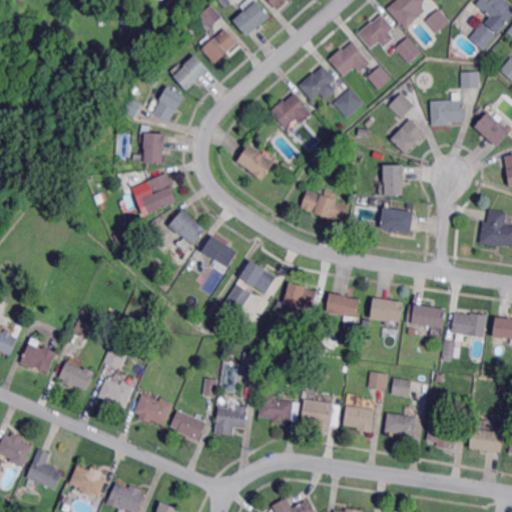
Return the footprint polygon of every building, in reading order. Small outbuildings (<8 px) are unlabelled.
[(82,8),(80,0),(96,0),(97,6),(82,8)] [(224,8),(217,0),(227,0),(230,3),(224,8)] [(249,36),(235,20),(259,0),(272,16),(249,36)] [(288,0),(278,9),(270,0),(288,0)] [(425,0),(401,22),(389,8),(397,0),(425,0)] [(508,0),(511,3),(511,5),(511,6),(511,19),(505,28),(495,20),(496,19),(478,3),(480,0),(508,0)] [(210,29),(198,16),(210,4),(223,17),(210,29)] [(437,33),(426,22),(440,9),(450,21),(437,33)] [(396,28),(391,32),(396,38),(386,47),(381,41),(373,48),(360,33),(374,21),(375,22),(384,14),(396,28)] [(486,50),(471,37),(484,22),(498,35),(486,50)] [(238,44),(216,64),(203,50),(206,48),(201,43),(209,36),(213,40),(225,29),(238,44)] [(409,64),(396,49),(408,37),(422,53),(409,64)] [(372,62),(361,72),(356,66),(345,76),(331,59),(344,48),(345,50),(355,42),(372,62)] [(189,90),(176,75),(186,66),(185,65),(197,54),(211,69),(189,90)] [(511,77),(503,69),(511,58),(511,77)] [(148,78),(143,75),(149,65),(154,68),(148,78)] [(337,80),(333,84),(338,90),(327,99),(322,93),(314,100),(301,84),(315,72),(316,73),(325,66),(337,80)] [(379,91),(368,78),(381,66),(393,79),(379,91)] [(464,88),(463,72),(480,71),(481,87),(464,88)] [(171,122),(155,112),(162,100),(161,99),(170,85),(187,96),(171,122)] [(349,117),(336,102),(352,88),(365,103),(349,117)] [(403,118),(390,105),(403,92),(416,105),(403,118)] [(314,114),(303,124),(298,118),(287,127),(273,111),(285,99),(287,101),(296,93),(314,114)] [(136,117),(122,109),(130,95),(144,104),(136,117)] [(434,125),(433,101),(466,99),(467,121),(451,121),(451,124),(434,125)] [(481,114),(477,111),(482,106),(485,109),(481,114)] [(501,122),(502,120),(511,129),(511,133),(499,147),(477,126),(490,111),(501,122)] [(370,126),(365,122),(372,116),(376,121),(370,126)] [(408,154),(393,139),(413,118),(427,132),(418,140),(420,142),(408,154)] [(270,141),(288,160),(299,151),(281,131),(270,141)] [(165,151),(164,151),(163,165),(145,164),(145,149),(144,149),(145,133),(165,134),(165,151)] [(264,180),(239,162),(252,144),(265,153),(264,154),(276,162),(264,180)] [(290,172),(283,167),(286,162),(293,167),(290,172)] [(406,195),(387,195),(387,181),(385,181),(385,164),(406,164),(406,195)] [(159,210),(148,181),(168,173),(174,187),(172,188),(178,203),(159,210)] [(116,190),(114,185),(122,182),(124,188),(116,190)] [(344,222),(303,207),(310,189),(351,204),(344,222)] [(413,232),(399,230),(399,232),(391,231),(391,229),(382,227),(385,207),(416,211),(413,232)] [(195,244),(184,234),(183,235),(171,225),(185,209),(208,230),(195,244)] [(507,224),(511,224),(511,245),(503,244),(503,246),(482,242),(485,220),(490,221),(492,209),(509,211),(507,224)] [(229,267),(216,259),(215,260),(203,252),(213,236),(239,252),(229,267)] [(268,294),(242,277),(253,259),(267,268),(266,269),(279,277),(268,294)] [(187,278),(182,275),(187,268),(191,271),(187,278)] [(315,309),(286,302),(291,282),(308,286),(307,289),(319,292),(315,309)] [(240,315),(225,305),(239,283),(254,293),(240,315)] [(359,317),(329,312),(332,292),(350,295),(349,297),(362,299),(359,317)] [(402,322),(387,319),(387,321),(373,318),(376,297),(406,302),(402,322)] [(449,309),(446,327),(409,321),(411,304),(416,305),(416,304),(449,309)] [(87,317),(80,313),(83,309),(90,313),(87,317)] [(473,315),(473,313),(490,315),(486,337),(454,332),(457,312),(473,315)] [(89,339),(73,333),(79,318),(95,324),(89,339)] [(511,338),(503,338),(503,339),(494,338),(497,318),(511,320),(511,338)] [(0,330),(5,332),(6,330),(14,333),(13,336),(19,339),(11,356),(0,351),(0,330)] [(456,357),(444,355),(447,340),(458,342),(456,357)] [(122,368),(106,360),(114,342),(130,350),(122,368)] [(45,349),(46,346),(60,352),(51,372),(36,365),(35,368),(23,362),(31,343),(45,349)] [(261,380),(243,378),(246,353),(265,356),(261,380)] [(86,368),(87,367),(96,371),(88,389),(76,384),(75,387),(64,382),(66,378),(61,376),(69,360),(86,368)] [(387,389),(369,386),(372,371),(390,373),(387,389)] [(217,396),(205,394),(207,377),(219,379),(217,396)] [(411,396),(392,393),(395,377),(413,380),(411,396)] [(123,384),(124,381),(136,387),(127,408),(118,403),(116,408),(104,402),(106,399),(101,396),(109,378),(123,384)] [(161,400),(162,397),(175,403),(166,424),(153,419),(152,422),(140,417),(141,413),(137,411),(144,393),(161,400)] [(297,423),(286,421),(285,425),(272,423),(273,419),(259,417),(262,394),(277,396),(277,400),(300,403),(297,423)] [(330,431),(317,429),(318,425),(301,423),(305,400),(334,404),(330,431)] [(247,428),(236,427),(235,434),(217,432),(221,406),(239,408),(240,405),(250,407),(247,428)] [(372,433),(358,431),(358,428),(344,426),(347,406),(376,410),(372,433)] [(200,440),(179,431),(180,429),(173,426),(180,409),(208,422),(200,440)] [(414,439),(399,437),(399,434),(385,432),(387,414),(417,417),(414,439)] [(457,446),(451,445),(450,449),(437,447),(438,443),(426,441),(431,418),(442,420),(441,423),(461,426),(457,446)] [(501,454),(470,449),(473,428),(505,433),(501,454)] [(26,438),(25,441),(35,446),(26,467),(12,461),(13,458),(0,452),(0,449),(7,434),(13,436),(15,433),(26,438)] [(58,489),(29,477),(41,448),(52,453),(48,463),(58,467),(57,470),(65,473),(58,489)] [(101,496),(94,493),(92,496),(81,491),(82,487),(72,482),(80,465),(94,471),(93,472),(108,479),(101,496)] [(131,488),(132,484),(144,489),(143,492),(147,495),(140,511),(137,511),(123,506),(122,509),(109,503),(118,482),(131,488)] [(293,508),(307,501),(312,511),(276,511),(273,506),(288,499),(293,508)] [(179,511),(157,511),(162,502),(180,510),(179,511)]
